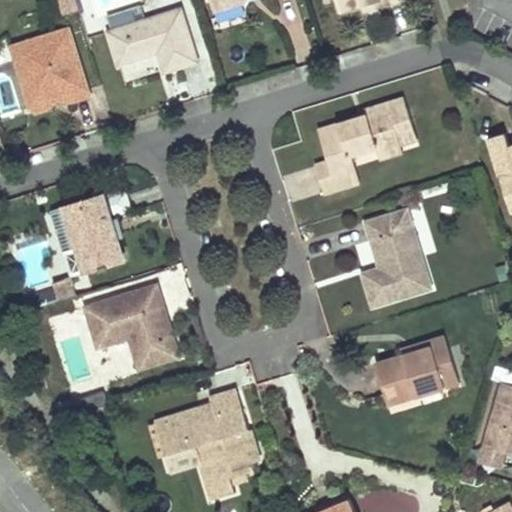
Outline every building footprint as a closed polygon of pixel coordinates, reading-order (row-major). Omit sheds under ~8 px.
[(211,0),(215,13),(230,7),(238,0),(211,0)] [(338,0),(342,12),(363,6),(380,0),(383,0),(385,6),(400,1),(399,0),(338,0)] [(383,0),(380,0),(363,6),(365,12),(385,6),(383,0)] [(108,14),(112,29),(143,19),(138,5),(108,14)] [(112,29),(108,30),(118,63),(151,53),(149,49),(157,47),(159,51),(165,71),(197,61),(180,8),(143,19),(112,29)] [(72,28),(66,30),(70,44),(76,42),(72,28)] [(66,30),(29,41),(33,55),(28,56),(32,72),(27,73),(23,79),(31,106),(43,102),(46,97),(54,94),(55,100),(71,95),(73,99),(91,94),(76,42),(70,44),(66,30)] [(29,41),(13,45),(23,79),(27,73),(32,72),(28,56),(33,55),(29,41)] [(49,108),(55,100),(54,94),(46,97),(43,102),(31,106),(37,111),(49,108)] [(316,165),(325,194),(360,182),(352,157),(376,149),(377,153),(402,145),(397,129),(413,124),(405,98),(366,110),(368,116),(320,131),(330,160),(316,165)] [(397,129),(402,145),(418,139),(413,124),(397,129)] [(491,139),(511,210),(511,146),(511,147),(507,134),(491,139)] [(380,160),(404,153),(402,145),(377,153),(380,160)] [(112,219),(105,193),(59,207),(60,211),(72,250),(85,246),(92,269),(102,266),(103,269),(111,267),(110,264),(125,259),(118,237),(117,235),(115,236),(110,222),(113,221),(112,219)] [(407,208),(365,221),(378,265),(380,270),(373,273),(371,267),(362,270),(373,305),(432,287),(407,208)] [(53,213),(65,252),(72,250),(60,211),(53,213)] [(123,235),(118,217),(112,219),(113,221),(110,222),(115,236),(117,235),(118,237),(123,235)] [(71,275),(52,280),(54,286),(24,295),(28,308),(76,293),(71,275)] [(158,285),(86,307),(99,347),(129,338),(138,369),(179,356),(167,316),(158,285)] [(422,341),(424,348),(405,354),(376,363),(385,393),(414,385),(416,392),(460,379),(447,334),(422,341)] [(403,347),(405,354),(424,348),(422,341),(403,347)] [(511,384),(503,381),(485,444),(505,450),(511,451),(511,384)] [(414,385),(385,393),(387,401),(416,392),(414,385)] [(199,407),(156,420),(166,452),(198,442),(215,498),(237,491),(232,477),(249,472),(246,463),(259,459),(237,389),(210,397),(212,403),(214,407),(200,412),(199,407)] [(200,412),(214,407),(212,403),(199,407),(200,412)] [(500,467),(505,450),(485,444),(480,461),(500,467)] [(355,511),(349,498),(326,508),(315,511),(355,511)] [(511,511),(511,501),(493,511),(511,511)]
